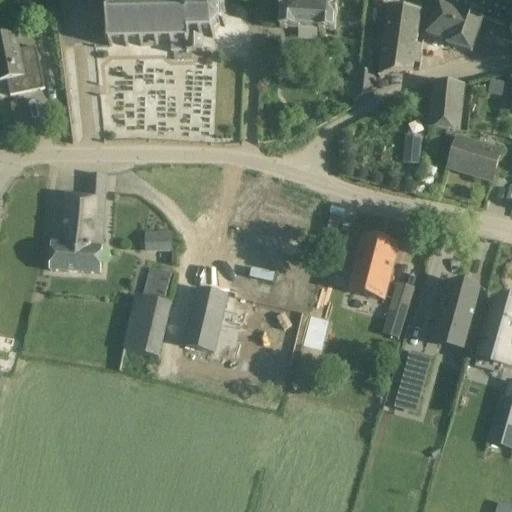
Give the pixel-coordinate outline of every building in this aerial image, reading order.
[(101,0),(103,1),(103,3),(104,3),(105,40),(104,40),(104,43),(108,43),(108,45),(109,45),(109,48),(112,48),(112,44),(140,44),(140,48),(143,48),(143,47),(155,47),(156,48),(158,47),(158,44),(171,44),(171,47),(171,54),(185,54),(186,56),(188,53),(201,53),(203,55),(205,54),(203,52),(202,36),(210,36),(212,39),(215,38),(213,34),(220,28),(224,29),(225,26),(221,24),(221,15),(225,13),(224,10),(220,12),(213,5),(215,2),(212,0),(210,4),(202,4),(201,0),(101,0)] [(281,0),(281,5),(280,5),(280,15),(280,30),(295,31),(296,30),(317,31),(317,32),(335,33),(336,18),(337,19),(337,8),(336,8),(336,0),(281,0)] [(460,8),(438,1),(427,36),(449,42),(448,46),(471,54),(484,15),(461,8),(460,8)] [(421,12),(389,7),(379,78),(379,80),(413,72),(421,12)] [(19,52),(15,34),(0,36),(0,83),(7,82),(10,98),(45,91),(36,49),(19,52)] [(357,73),(354,104),(373,93),(375,75),(357,73)] [(464,87),(434,83),(429,129),(459,133),(464,87)] [(29,128),(24,101),(9,104),(14,130),(29,128)] [(404,138),(402,164),(418,166),(421,140),(404,138)] [(501,153),(457,139),(447,170),(492,183),(501,153)] [(106,177),(88,175),(87,200),(54,196),(48,273),(98,277),(106,177)] [(399,245),(363,236),(347,295),(384,304),(399,245)] [(204,258),(198,292),(249,300),(249,304),(296,312),(302,274),(204,258)] [(171,274),(148,269),(142,297),(136,296),(123,351),(124,351),(119,374),(152,382),(157,359),(159,360),(172,306),(164,304),(171,274)] [(447,283),(431,341),(444,345),(444,343),(447,333),(468,339),(465,350),(466,351),(483,293),(481,292),(481,293),(466,288),(466,287),(465,287),(465,288),(447,283)] [(223,304),(194,297),(179,353),(208,360),(223,304)] [(391,300),(384,324),(405,330),(412,306),(391,300)] [(493,301),(477,357),(479,358),(482,347),(490,349),(487,360),(509,366),(511,354),(511,316),(509,315),(511,307),(511,306),(493,301)] [(411,353),(399,396),(420,403),(432,359),(411,353)] [(501,391),(486,444),(511,451),(511,383),(508,383),(505,392),(501,391)]
